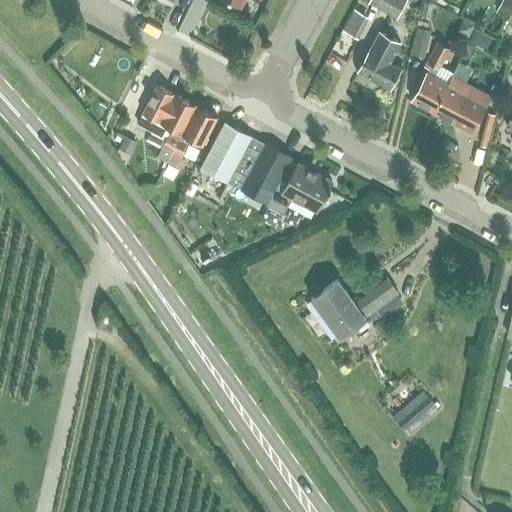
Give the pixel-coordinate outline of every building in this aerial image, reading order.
[(225,0),(242,9),(246,0),(225,0)] [(398,17),(407,0),(371,0),(370,2),(398,17)] [(511,0),(504,0),(498,12),(507,17),(511,8),(511,0)] [(423,3),(421,17),(431,19),(434,5),(423,3)] [(353,9),(342,30),(353,36),(364,14),(353,9)] [(418,21),(416,28),(420,29),(427,30),(428,23),(418,21)] [(426,56),(431,31),(427,30),(420,29),(414,53),(426,56)] [(369,49),(358,71),(391,89),(402,69),(390,63),(401,42),(380,31),(370,50),(369,49)] [(423,71),(427,73),(413,100),(433,111),(448,84),(454,74),(441,66),(450,48),(439,42),(428,64),(423,71)] [(433,111),(455,123),(471,132),(490,96),(463,82),(459,90),(448,84),(433,111)] [(158,156),(168,161),(196,106),(158,85),(143,113),(174,129),(171,134),(170,133),(158,156)] [(196,106),(168,161),(178,166),(189,145),(188,145),(191,139),(203,146),(218,117),(196,106)] [(227,182),(251,136),(226,122),(201,168),(227,182)] [(125,136),(119,149),(131,155),(138,143),(125,136)] [(463,138),(459,158),(469,160),(473,140),(463,138)] [(242,188),(268,202),(272,204),(292,167),(288,165),(292,156),(266,142),(242,188)] [(272,204),(268,202),(266,204),(284,213),(293,196),(317,209),(332,181),(298,162),(295,169),(292,167),(272,204)] [(153,193),(149,201),(156,205),(161,197),(153,193)] [(366,317),(399,293),(389,279),(356,303),(338,279),(312,298),(341,338),(367,318),(366,317)] [(423,390),(393,416),(404,429),(434,403),(423,390)]
